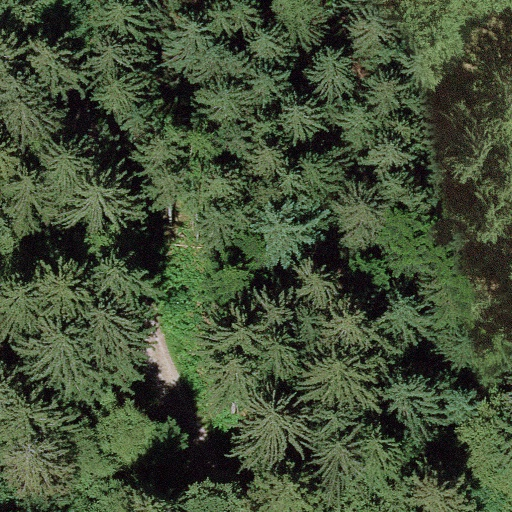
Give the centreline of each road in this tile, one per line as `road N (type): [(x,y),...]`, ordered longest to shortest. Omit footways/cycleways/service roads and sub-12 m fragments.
road 1 (track): [(236,511),(187,434),(114,237),(41,0)]
road 2 (track): [(353,0),(359,71),(347,237),(399,511)]
